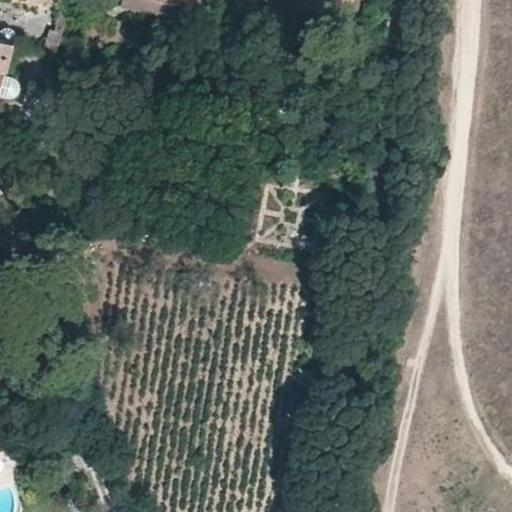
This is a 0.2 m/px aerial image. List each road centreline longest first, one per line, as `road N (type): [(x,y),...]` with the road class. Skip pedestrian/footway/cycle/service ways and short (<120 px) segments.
road 1 (residential): [(339,511),(411,0)]
road 2 (track): [(110,511),(0,218)]
